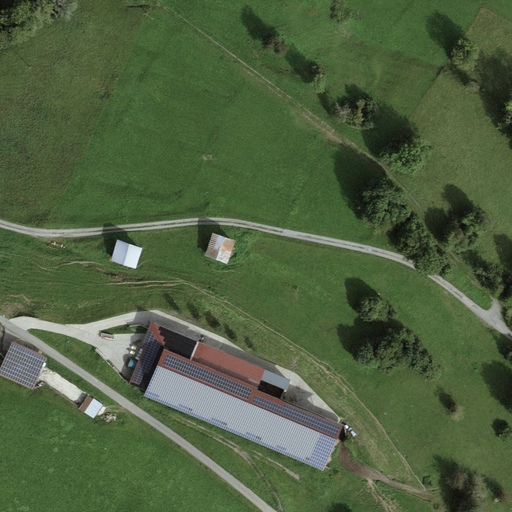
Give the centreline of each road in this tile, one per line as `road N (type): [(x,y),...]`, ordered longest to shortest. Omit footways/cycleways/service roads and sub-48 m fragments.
road 1 (track): [(0,223),(93,233),(238,223),(383,253),(422,270),(511,339)]
road 2 (unclassified): [(0,321),(270,511)]
